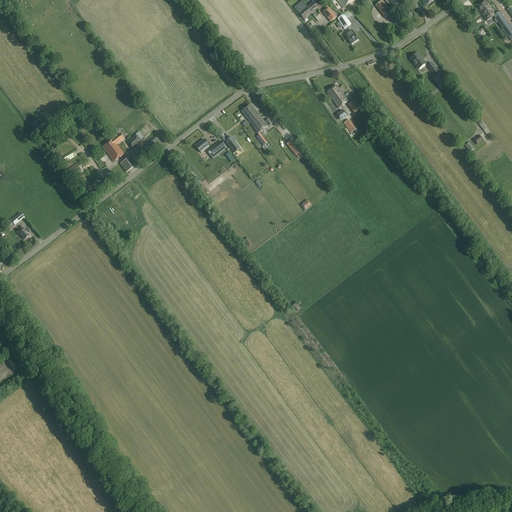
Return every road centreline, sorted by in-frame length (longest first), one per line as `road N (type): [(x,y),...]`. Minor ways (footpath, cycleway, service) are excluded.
road 1 (unclassified): [(0,277),(244,91),(380,55),(465,0)]
road 2 (track): [(335,68),(511,302)]
road 3 (unclassified): [(141,511),(0,305)]
